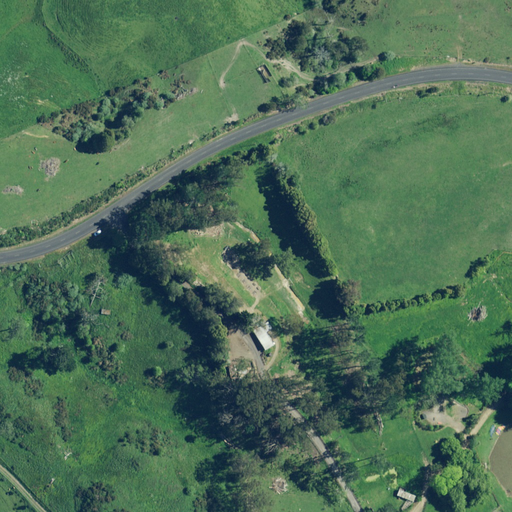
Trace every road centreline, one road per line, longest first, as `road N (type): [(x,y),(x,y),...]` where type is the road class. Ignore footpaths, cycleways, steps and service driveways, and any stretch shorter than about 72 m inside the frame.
road 1 (unclassified): [(0,257),(64,240),(210,151),(309,106),(407,78),(511,78)]
road 2 (track): [(126,203),(140,243),(210,294),(253,340),(261,370),(320,443),(359,511)]
road 3 (track): [(511,397),(500,399),(469,436),(416,511)]
